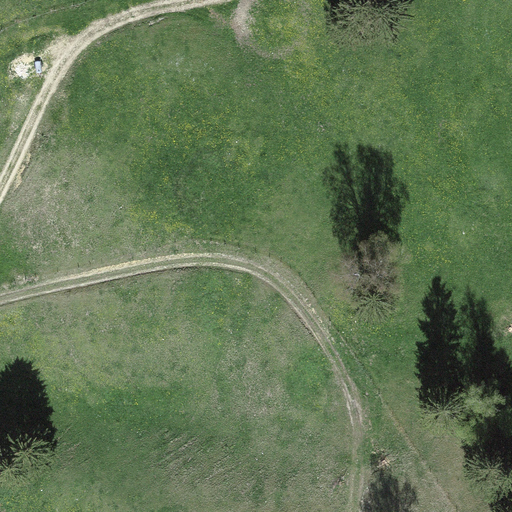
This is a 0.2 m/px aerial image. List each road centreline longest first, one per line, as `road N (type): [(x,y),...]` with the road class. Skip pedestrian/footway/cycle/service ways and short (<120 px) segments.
road 1 (track): [(0,299),(192,258),(238,258),(273,279),(308,316),(348,411),(348,511)]
road 2 (track): [(0,193),(53,79),(78,45),(113,19),(213,0)]
